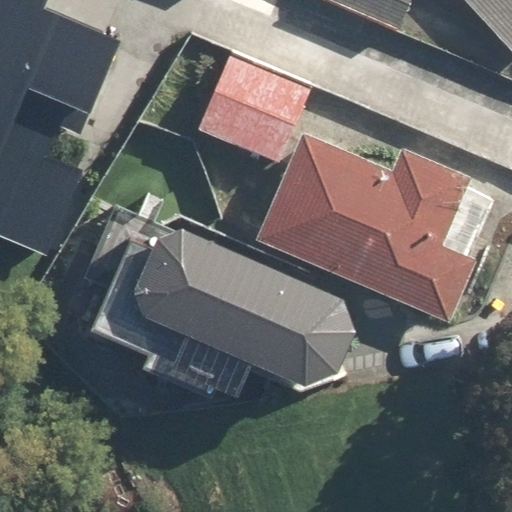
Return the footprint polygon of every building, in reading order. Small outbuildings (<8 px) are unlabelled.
[(0,0),(0,227),(30,241),(125,23),(71,0),(0,0)] [(320,0),(399,32),(411,0),(320,0)] [(511,0),(464,0),(511,52),(511,0)] [(313,81),(230,48),(197,129),(280,162),(313,81)] [(253,238),(451,322),(503,199),(467,184),(470,176),(403,148),(394,169),(299,129),(253,238)] [(112,275),(95,316),(241,379),(254,350),(299,369),(335,355),(350,308),(341,285),(121,190),(89,265),(112,275)]
